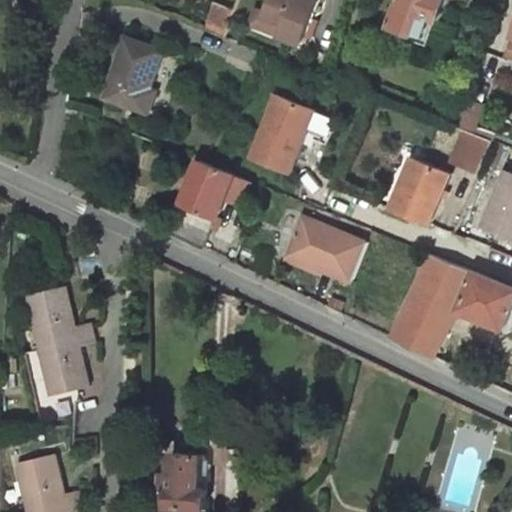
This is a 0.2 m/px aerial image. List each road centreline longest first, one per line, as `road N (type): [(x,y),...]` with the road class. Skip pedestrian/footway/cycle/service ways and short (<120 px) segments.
road 1 (unclassified): [(117,225),(511,407)]
road 2 (residential): [(107,511),(117,225)]
road 3 (residential): [(73,0),(42,190)]
